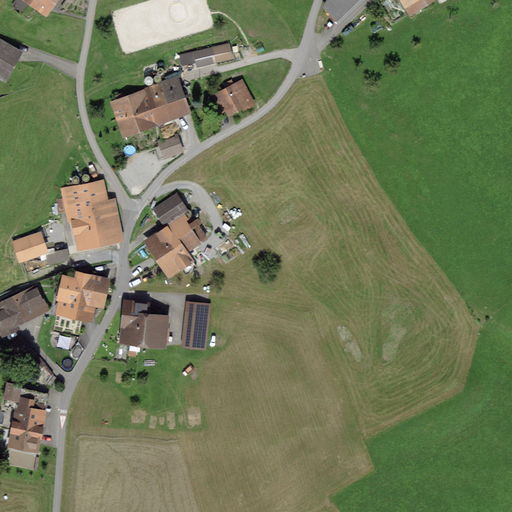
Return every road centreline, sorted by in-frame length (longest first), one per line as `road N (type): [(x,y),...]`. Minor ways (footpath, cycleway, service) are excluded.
road 1 (residential): [(55,511),(65,399),(112,308),(133,217)]
road 2 (residential): [(133,217),(172,166),(278,95),(318,0)]
road 3 (unclassified): [(133,217),(82,108),(93,0)]
